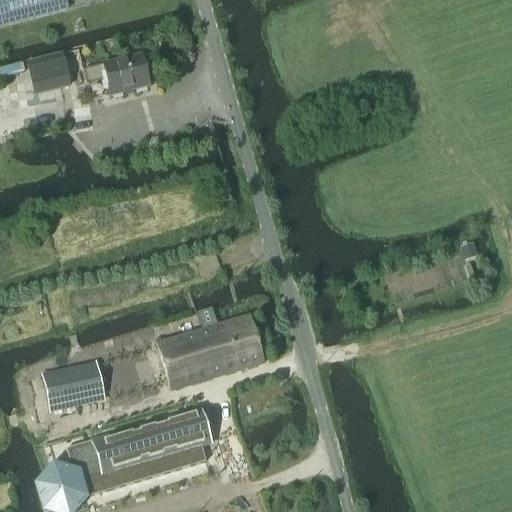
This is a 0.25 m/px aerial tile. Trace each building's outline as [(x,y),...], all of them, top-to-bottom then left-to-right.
[(0,0),(0,29),(66,12),(62,0),(0,0)] [(61,55),(24,64),(33,98),(69,89),(61,55)] [(103,68),(81,73),(84,88),(106,83),(110,98),(149,88),(141,59),(103,68)] [(472,246),(459,250),(463,264),(476,259),(472,246)] [(196,316),(201,333),(206,331),(220,379),(262,366),(248,319),(217,328),(212,312),(196,316)] [(170,394),(220,379),(206,331),(201,333),(156,346),(170,394)] [(136,401),(153,383),(146,358),(121,353),(104,372),(111,395),(136,401)] [(50,413),(103,401),(95,367),(42,378),(50,413)] [(201,412),(77,449),(91,498),(205,464),(201,451),(211,448),(201,412)] [(40,511),(73,511),(84,500),(77,476),(71,474),(52,469),(45,477),(44,478),(34,488),(40,511)]
